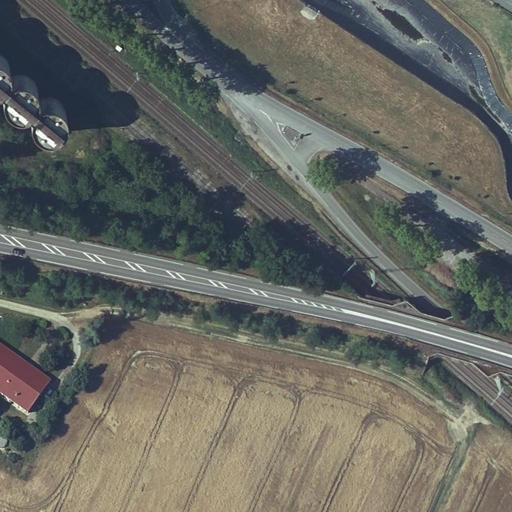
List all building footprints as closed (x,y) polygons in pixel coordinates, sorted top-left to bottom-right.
[(313,20),(317,11),(305,5),(300,14),(313,20)] [(2,54),(0,54),(0,92),(1,93),(2,92),(4,92),(5,92),(6,91),(7,91),(18,78),(18,77),(18,75),(19,74),(19,73),(18,71),(18,69),(17,67),(17,65),(16,63),(14,61),(13,60),(11,58),(10,57),(8,56),(6,55),(5,55),(3,55),(2,54)] [(28,77),(26,77),(25,77),(24,77),(22,77),(21,77),(19,78),(18,78),(7,91),(7,92),(7,93),(7,95),(7,96),(7,98),(7,100),(8,102),(9,104),(10,106),(11,107),(12,108),(13,110),(15,111),(16,112),(18,113),(20,114),(22,114),(24,114),(26,114),(28,114),(30,114),(31,114),(32,113),(33,113),(34,113),(35,112),(44,100),(44,99),(44,98),(45,96),(45,94),(44,92),(44,90),(43,88),(42,86),(41,84),(40,83),(38,81),(37,80),(35,79),(33,78),(32,78),(30,77),(28,77)] [(51,135),(53,135),(55,135),(57,135),(59,134),(61,134),(63,133),(65,132),(66,130),(68,129),(69,127),(70,125),(71,123),(72,121),(72,119),(72,117),(72,116),(72,115),(72,113),(72,112),(72,111),(70,110),(68,108),(58,99),(57,98),(56,98),(55,98),(54,98),(53,98),(52,98),(51,98),(50,98),(49,98),(48,98),(48,99),(47,99),(46,99),(45,99),(45,100),(44,100),(35,112),(35,113),(35,114),(35,116),(35,117),(35,120),(36,122),(37,125),(38,127),(39,128),(41,130),(42,132),(45,133),(46,134),(49,135),(51,135)] [(40,402),(48,390),(0,354),(0,400),(28,421),(31,417),(34,411),(40,402)]
